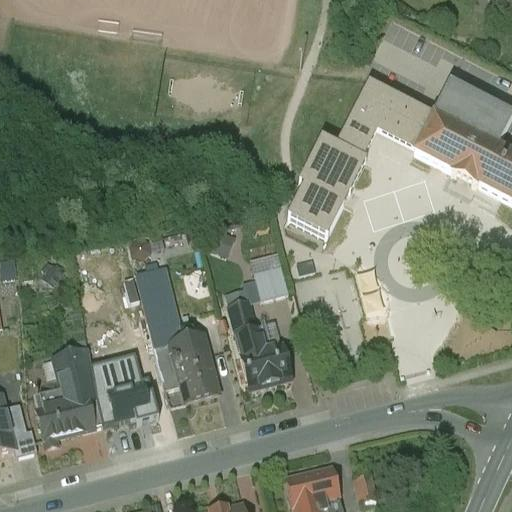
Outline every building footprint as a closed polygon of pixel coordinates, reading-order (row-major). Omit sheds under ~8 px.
[(507,0),(497,0),(492,13),(492,14),(495,8),(498,0),(503,0),(508,2),(508,1),(507,1),(507,0)] [(511,0),(507,0),(507,1),(508,1),(508,2),(503,0),(498,0),(495,8),(511,15),(508,24),(511,25),(511,0)] [(511,123),(449,91),(433,123),(496,155),(511,123)] [(511,163),(496,155),(433,123),(432,125),(369,92),(368,92),(336,154),(321,146),(298,191),(303,193),(287,224),(326,244),(364,169),(361,167),(362,165),(339,154),(346,140),(356,146),(369,121),(420,147),(414,159),(413,160),(451,180),(450,182),(475,194),(476,193),(511,210),(511,163)] [(218,233),(211,250),(232,258),(238,241),(218,233)] [(279,273),(252,281),(259,308),(286,300),(279,273)] [(163,275),(135,282),(134,282),(146,330),(175,322),(163,275)] [(246,307),(227,312),(234,342),(236,341),(254,336),(246,307)] [(175,322),(146,330),(146,333),(146,334),(152,354),(181,347),(175,322)] [(254,336),(236,341),(242,362),(262,357),(256,335),(254,336)] [(170,351),(152,356),(161,388),(163,397),(180,393),(173,370),(197,363),(195,356),(173,362),(170,351)] [(242,362),(240,363),(249,396),(289,386),(280,352),(262,357),(242,362)] [(86,358),(52,367),(57,383),(89,376),(86,358)] [(197,363),(173,370),(180,393),(184,409),(217,401),(206,361),(197,363)] [(89,376),(57,383),(60,396),(36,402),(35,399),(33,400),(33,403),(36,417),(72,408),(94,403),(89,376)] [(142,391),(105,400),(112,431),(149,422),(143,393),(142,391)] [(112,431),(105,400),(94,403),(101,434),(112,431)] [(94,403),(72,408),(80,439),(101,434),(94,403)] [(36,417),(35,417),(43,448),(80,439),(72,408),(36,417)] [(4,419),(0,420),(0,459),(12,456),(13,456),(10,443),(4,419)] [(30,437),(10,443),(13,456),(12,456),(14,464),(35,459),(30,437)] [(331,475),(285,486),(291,511),(308,511),(313,511),(338,505),(331,475)] [(369,481),(353,485),(359,510),(375,506),(369,481)]
